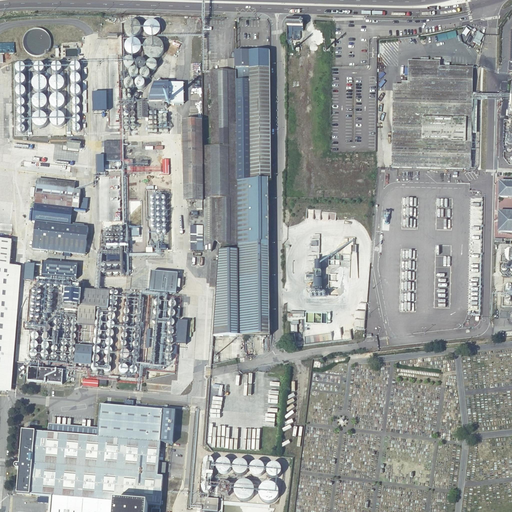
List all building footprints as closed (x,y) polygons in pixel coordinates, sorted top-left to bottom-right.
[(287,20),(287,25),(287,36),(290,36),(290,33),(292,33),(292,31),(302,31),(303,27),(303,22),(301,20),(287,20)] [(126,26),(125,28),(125,31),(126,33),(127,35),(129,37),(132,37),(135,37),(137,36),(139,34),(140,32),(141,29),(140,27),(139,25),(137,23),(135,22),(132,21),(129,22),(127,24),(126,26)] [(145,26),(144,28),(144,31),(144,33),(146,35),(148,37),(150,38),(152,38),(155,37),(157,36),(159,34),(160,32),(160,29),(159,27),(158,25),(156,23),(154,22),(151,22),(149,23),(147,24),(145,26)] [(146,43),(144,46),(144,49),(144,52),(146,55),(148,58),(151,59),(154,59),(158,59),(160,57),(163,54),(164,51),(164,48),(163,45),(161,42),(158,40),(155,39),(152,40),(149,41),(146,43)] [(125,48),(125,50),(127,53),(129,55),(131,56),(134,56),(137,56),(139,54),(141,52),(141,49),(141,46),(140,44),(138,42),(135,41),(133,40),(130,41),(128,43),(126,45),(125,48)] [(251,49),(250,50),(250,53),(236,53),(236,125),(237,246),(238,251),(219,251),(218,262),(216,287),(213,336),(270,337),(269,245),(270,220),(268,180),(271,180),(269,53),(255,53),(255,50),(254,49),(251,49)] [(125,62),(124,64),(125,66),(126,67),(128,68),(130,68),(132,68),(133,67),(134,65),(134,63),(134,61),(133,60),(131,59),(129,59),(127,59),(126,60),(125,62)] [(138,61),(136,62),(136,64),(136,66),(136,68),(137,69),(139,70),(140,70),(142,70),(144,69),(145,68),(145,66),(145,64),(144,62),(143,61),(141,60),(140,60),(138,61)] [(148,63),(147,65),(147,66),(147,68),(148,69),(149,71),(151,71),(153,71),(154,71),(156,70),(157,68),(157,66),(157,65),(156,63),(155,62),(153,61),(151,61),(150,62),(148,63)] [(54,65),(53,66),(52,68),(52,69),(52,71),(53,72),(53,73),(55,74),(56,74),(59,74),(60,73),(61,71),(62,69),(61,68),(60,66),(59,65),(57,64),(55,65),(54,65)] [(74,65),(73,65),(72,66),(71,68),(71,69),(71,71),(72,73),(73,73),(74,74),(76,74),(78,74),(80,72),(80,71),(80,69),(80,67),(79,66),(77,64),(75,64),(74,65)] [(16,70),(16,71),(17,74),(19,74),(20,75),(22,75),(23,74),(24,73),(25,72),(25,71),(25,69),(25,68),(24,67),(23,66),(21,65),(20,65),(18,66),(17,67),(16,68),(16,70)] [(35,67),(35,69),(35,72),(36,73),(38,74),(41,74),(42,74),(43,73),(44,72),(44,71),(44,69),(44,68),(43,66),(41,65),(40,65),(39,65),(37,65),(36,66),(35,67)] [(465,170),(468,68),(439,67),(409,67),(408,83),(408,92),(394,92),(392,168),(465,170)] [(131,71),(130,72),(129,74),(130,76),(131,78),(132,79),(134,80),(136,79),(138,78),(139,77),(139,75),(139,73),(138,71),(137,70),(135,70),(133,70),(131,71)] [(142,71),(141,73),(140,75),(140,77),(141,79),(143,80),(145,80),(147,80),(149,79),(150,77),(150,75),(149,73),(148,71),(146,71),(144,70),(142,71)] [(236,246),(235,72),(211,72),(210,119),(202,118),(202,137),(203,202),(204,202),(204,246),(213,247),(214,242),(216,241),(220,247),(236,246)] [(73,76),(72,77),(71,80),(71,82),(71,83),(72,84),(73,85),(74,85),(75,86),(77,86),(79,85),(80,84),(80,82),(80,80),(80,78),(79,77),(77,76),(75,76),(73,76)] [(16,81),(16,82),(16,83),(17,84),(18,85),(19,86),(20,86),(23,86),(24,85),(25,84),(25,83),(25,81),(25,79),(24,78),(22,77),(20,77),(19,77),(17,78),(16,81)] [(57,77),(55,78),(52,79),(51,80),(50,83),(50,85),(50,87),(51,90),(53,91),(56,92),(58,92),(60,91),(62,90),(64,88),(64,85),(64,83),(63,81),(62,79),(59,78),(57,77)] [(35,79),(33,81),(32,83),(32,85),(32,87),(33,89),(35,91),(37,92),(39,92),(41,92),(43,91),(45,90),(46,88),(47,86),(47,84),(46,82),(45,80),(43,79),(41,78),(39,78),(36,78),(35,79)] [(138,80),(137,81),(136,83),(135,84),(136,86),(136,87),(137,89),(139,89),(140,89),(142,89),(144,88),(145,87),(145,85),(145,84),(144,82),(143,81),(142,80),(140,80),(138,80)] [(127,81),(126,82),(125,83),(124,85),(124,87),(125,88),(126,89),(128,90),(129,90),(131,90),(132,89),(133,88),(134,86),(134,84),(133,83),(132,82),(131,81),(129,81),(127,81)] [(170,101),(170,82),(155,82),(149,101),(138,102),(138,117),(149,117),(149,107),(165,107),(165,101),(168,101),(168,100),(168,101),(170,101)] [(184,82),(170,82),(170,101),(174,104),(184,104),(184,82)] [(394,86),(394,92),(408,92),(408,83),(402,83),(401,86),(394,86)] [(74,88),(72,89),(71,90),(71,92),(71,94),(72,95),(73,97),(76,97),(77,97),(79,97),(80,95),(81,94),(81,92),(80,90),(79,89),(77,88),(75,87),(74,88)] [(17,90),(16,91),(16,94),(16,95),(17,96),(18,97),(21,98),(22,98),(24,97),(25,95),(26,94),(25,92),(25,91),(23,89),(22,89),(20,88),(19,89),(17,90)] [(49,102),(50,104),(50,106),(52,108),(53,109),(56,110),(58,110),(60,110),(62,108),(63,107),(64,105),(64,102),(64,100),(63,98),(61,97),(59,96),(57,95),(55,96),(53,96),(51,98),(50,100),(49,102)] [(32,100),(32,103),(32,105),(33,107),(35,109),(37,110),(40,110),(42,110),(44,109),(46,107),(47,104),(47,102),(46,100),(45,98),(43,96),(40,96),(38,96),(36,97),(34,98),(32,100)] [(50,118),(50,121),(50,123),(51,125),(53,127),(55,128),(58,128),(60,128),(62,127),(64,125),(65,123),(65,121),(64,118),(63,116),(62,115),(60,114),(57,113),(55,114),(53,115),(51,116),(50,118)] [(33,118),(33,121),(33,123),(34,125),(36,127),(38,128),(40,128),(43,128),(45,127),(46,125),(47,122),(47,120),(47,118),(45,116),(43,114),(41,114),(38,114),(36,115),(34,116),(33,118)] [(183,120),(185,201),(197,201),(197,208),(202,208),(202,201),(201,120),(183,120)] [(68,142),(67,149),(80,151),(81,143),(68,142)] [(122,161),(121,142),(105,143),(105,144),(102,144),(102,148),(105,148),(105,161),(122,161)] [(144,252),(143,167),(127,167),(128,252),(144,252)] [(106,171),(106,177),(106,222),(123,222),(122,171),(106,171)] [(98,222),(106,222),(106,177),(93,177),(93,187),(97,187),(98,222)] [(511,232),(511,182),(499,182),(498,198),(511,198),(511,212),(498,212),(498,232),(511,232)] [(68,190),(37,186),(32,223),(35,223),(32,249),(85,255),(88,229),(70,227),(72,208),(66,208),(68,190)] [(80,191),(68,190),(66,208),(72,208),(79,209),(80,191)] [(191,227),(191,252),(203,251),(203,227),(191,227)] [(0,239),(0,265),(10,266),(12,241),(0,239)] [(124,251),(106,251),(106,262),(124,262),(124,251)] [(216,287),(218,262),(211,261),(210,286),(216,287)] [(43,263),(42,279),(77,282),(78,266),(43,263)] [(10,266),(0,265),(0,391),(6,392),(16,267),(10,266)] [(25,282),(34,282),(35,267),(26,266),(25,282)] [(21,267),(16,267),(6,392),(11,392),(21,267)] [(177,293),(178,274),(152,272),(150,291),(177,293)] [(322,292),(322,282),(314,282),(314,292),(322,292)] [(41,321),(44,290),(32,289),(29,320),(41,321)] [(79,306),(78,326),(95,327),(96,309),(109,310),(109,306),(109,301),(110,297),(110,292),(81,290),(81,291),(66,290),(65,305),(79,306)] [(30,333),(23,332),(21,348),(29,349),(30,333)] [(77,346),(75,365),(92,366),(93,347),(77,346)] [(62,385),(63,371),(29,369),(28,382),(62,385)] [(176,412),(112,407),(100,406),(97,437),(22,431),(20,464),(17,464),(15,465),(15,468),(16,469),(19,470),(17,494),(49,497),(52,497),(50,511),(114,511),(115,503),(148,506),(161,507),(163,478),(158,477),(160,442),(173,443),(176,412)] [(204,463),(205,466),(207,468),(210,468),(213,467),(214,465),(215,462),(214,460),(212,458),(209,457),(206,458),(205,461),(204,463)] [(219,472),(222,474),(225,474),(229,472),(231,470),(232,466),(230,462),(228,460),(224,459),(221,460),(218,462),(216,465),(217,469),(219,472)] [(236,474),(239,476),(243,476),(246,474),(248,471),(249,468),(248,464),(245,462),(242,461),(238,461),(235,464),(234,467),(234,471),(236,474)] [(252,475),(256,476),(259,477),(263,475),(265,472),(265,469),(264,465),(262,462),(258,461),(255,462),(252,464),(250,468),(250,471),(252,475)] [(269,476),(272,478),(276,478),(279,477),(282,474),(282,470),(281,467),(278,464),(275,463),(271,464),(268,466),(267,469),(267,473),(269,476)] [(203,476),(204,478),(206,480),(209,480),(211,479),(213,477),(214,475),(213,472),(211,470),(208,470),(205,471),(203,473),(203,476)] [(236,495),(239,499),(243,501),(247,501),(251,499),(254,495),(255,491),(254,487),(251,483),(247,481),(243,481),(239,483),(236,487),(235,491),(236,495)] [(202,488),(203,491),(205,493),(208,493),(210,492),(212,490),(213,487),(212,485),(209,483),(207,483),(204,484),(202,486),(202,488)] [(261,497),(264,501),(267,503),(272,503),(276,501),(279,497),(280,493),(279,489),(276,485),(272,483),(268,483),(264,485),(261,489),(260,493),(261,497)] [(221,490),(222,492),(224,494),(227,494),(229,493),(231,491),(231,489),(230,486),(228,484),(225,484),(223,485),(221,487),(221,490)] [(204,506),(203,511),(207,511),(217,511),(219,501),(206,499),(205,506),(204,506)] [(115,503),(114,511),(147,511),(148,506),(115,503)]
